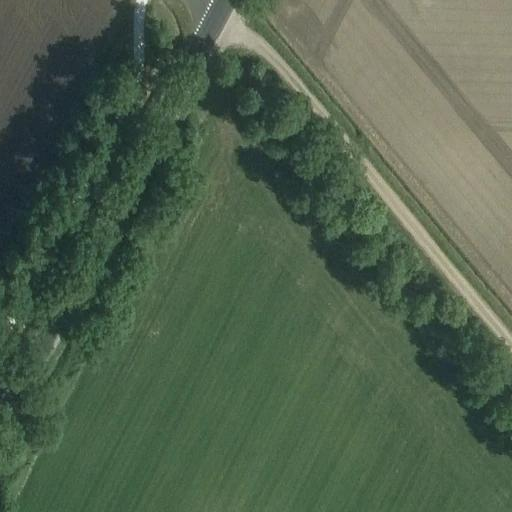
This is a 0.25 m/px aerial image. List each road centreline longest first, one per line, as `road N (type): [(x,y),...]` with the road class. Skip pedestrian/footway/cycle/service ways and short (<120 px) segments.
road 1 (primary): [(0,428),(223,8)]
road 2 (track): [(511,350),(223,8)]
